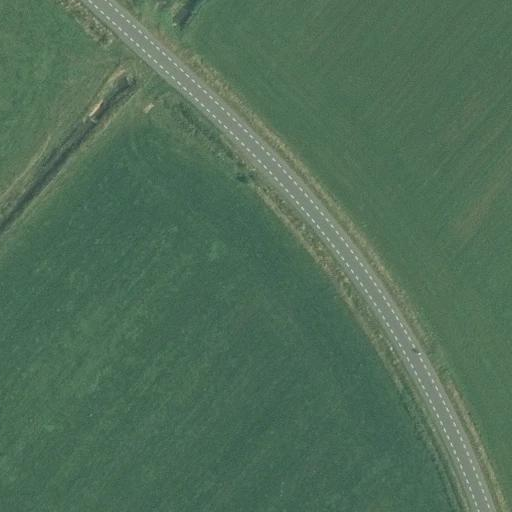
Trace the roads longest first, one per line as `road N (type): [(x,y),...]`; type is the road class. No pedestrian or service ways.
road 1 (tertiary): [(488,511),(412,341),(317,213),(93,0)]
road 2 (track): [(0,185),(132,36)]
